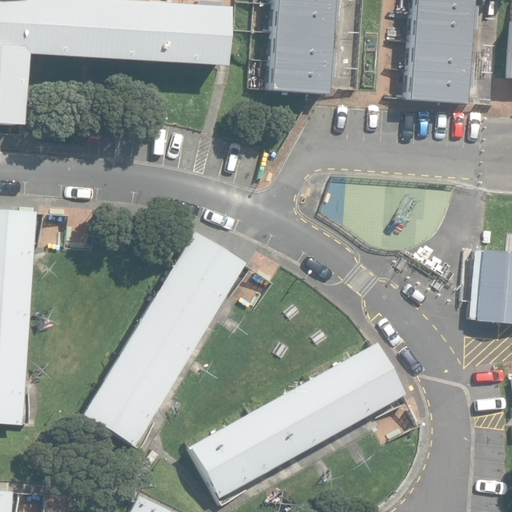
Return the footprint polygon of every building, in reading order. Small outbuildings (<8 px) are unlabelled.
[(0,0),(0,123),(15,125),(16,110),(19,67),(19,54),(218,66),(222,7),(105,0),(0,0)] [(270,0),(265,89),(322,93),(324,67),(328,0),(270,0)] [(409,0),(403,98),(460,102),(462,67),(467,0),(409,0)] [(0,422),(16,424),(29,213),(0,211),(0,422)] [(77,414),(127,444),(237,262),(187,232),(77,414)] [(511,252),(477,250),(477,251),(471,250),(465,319),(472,319),(472,320),(511,323),(511,252)] [(182,445),(212,497),(397,394),(369,342),(182,445)] [(506,377),(511,376),(511,361),(503,363),(506,377)] [(122,511),(165,511),(132,494),(131,496),(122,511)]
